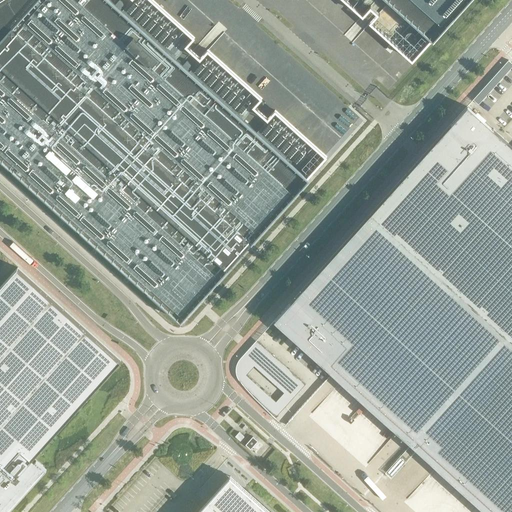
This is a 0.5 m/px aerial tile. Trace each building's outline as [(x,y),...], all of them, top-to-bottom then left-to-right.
[(21,0),(0,13),(0,156),(181,320),(308,178),(110,0),(21,0)] [(389,0),(433,40),(469,0),(389,0)] [(511,147),(467,107),(371,213),(511,340),(511,147)] [(511,511),(511,340),(371,213),(274,320),(487,511),(511,511)] [(0,511),(7,511),(47,468),(34,457),(121,360),(18,267),(0,286),(0,464),(0,465),(0,511)] [(244,437),(239,432),(235,436),(240,441),(244,437)] [(253,436),(245,444),(251,449),(258,441),(253,436)] [(271,511),(230,475),(197,511),(271,511)]
